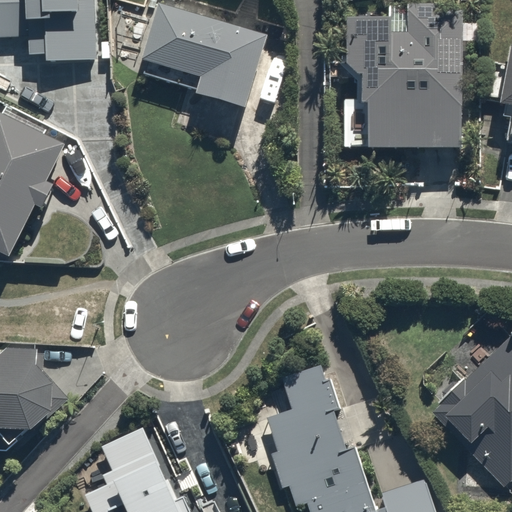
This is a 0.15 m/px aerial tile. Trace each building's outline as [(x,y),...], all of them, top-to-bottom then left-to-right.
[(0,0),(0,37),(16,37),(17,63),(91,60),(89,0),(0,0)] [(254,30),(152,0),(150,0),(128,75),(232,106),(254,30)] [(351,69),(348,116),(337,115),(335,145),(347,145),(448,150),(462,151),(465,90),(451,89),(455,13),(375,9),(375,20),(337,18),(334,68),(351,69)] [(505,106),(500,132),(511,134),(511,41),(503,39),(491,104),(505,106)] [(40,194),(63,146),(0,115),(0,248),(29,189),(40,194)] [(511,331),(433,404),(504,480),(511,472),(511,331)] [(19,359),(0,357),(0,428),(15,430),(17,429),(20,429),(23,428),(25,426),(28,425),(30,424),(32,422),(34,420),(36,418),(38,416),(40,414),(41,411),(42,409),(44,406),(44,403),(45,401),(45,398),(46,395),(46,392),(45,389),(45,387),(44,384),(43,381),(42,379),(41,376),(39,374),(38,371),(36,369),(34,367),(32,366),(29,364),(27,362),(25,361),(22,360),(19,359)] [(290,411),(259,421),(269,448),(261,451),(274,488),(282,485),(291,511),(367,511),(315,363),(277,376),(290,411)] [(100,481),(76,491),(85,511),(188,511),(149,420),(96,443),(106,467),(96,472),(100,481)] [(432,511),(421,475),(376,489),(382,511),(432,511)]
